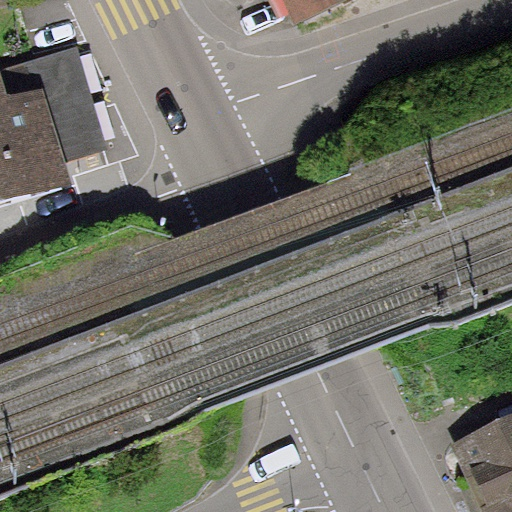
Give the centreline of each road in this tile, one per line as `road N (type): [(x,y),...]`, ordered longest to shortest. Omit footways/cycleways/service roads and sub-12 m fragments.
road 1 (tertiary): [(218,177),(372,489)]
road 2 (residential): [(511,10),(193,127)]
road 3 (residential): [(218,177),(0,259)]
road 4 (tertiary): [(131,0),(193,127)]
